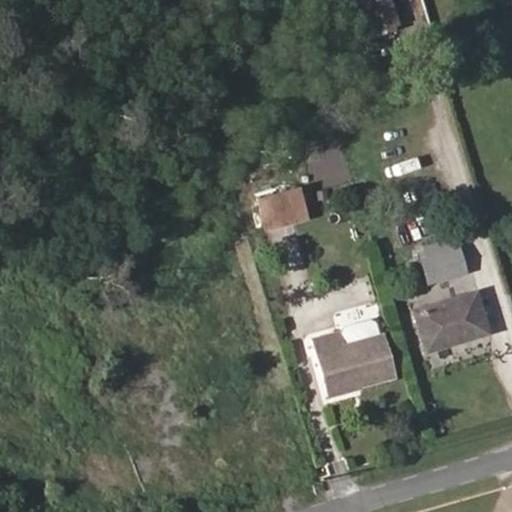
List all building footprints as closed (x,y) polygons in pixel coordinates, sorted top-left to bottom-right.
[(396,28),(385,0),(338,0),(354,43),(396,28)] [(304,213),(296,185),(259,196),(267,224),(304,213)] [(442,253),(458,249),(455,237),(438,242),(442,253)] [(465,270),(458,249),(442,253),(438,242),(423,247),(426,258),(421,260),(428,281),(465,270)] [(474,293),(433,306),(444,344),(486,331),(474,293)] [(444,344),(433,306),(415,311),(426,349),(444,344)] [(391,375),(380,337),(343,347),(339,331),(311,339),(315,355),(319,355),(329,392),(391,375)]
